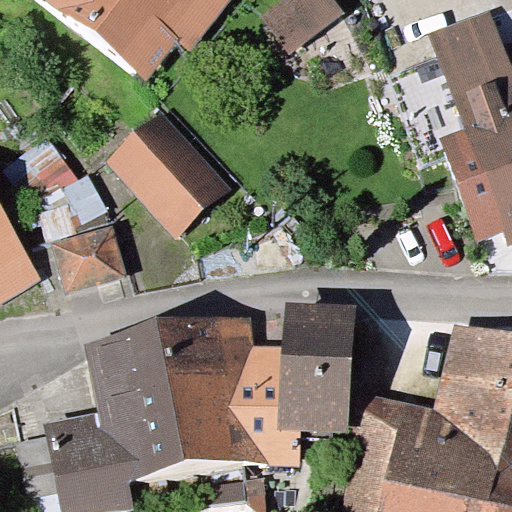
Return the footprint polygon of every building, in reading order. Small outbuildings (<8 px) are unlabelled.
[(26,0),(132,82),(195,0),(26,0)] [(331,23),(314,0),(303,0),(265,27),(285,56),(331,23)] [(418,172),(467,154),(501,247),(511,242),(511,88),(510,90),(487,27),(428,49),(436,70),(387,88),(418,172)] [(134,195),(175,240),(218,200),(177,156),(134,195)] [(74,226),(87,218),(71,192),(59,199),(74,226)] [(0,302),(32,284),(1,234),(0,234),(0,302)] [(55,258),(66,296),(114,283),(104,244),(55,258)] [(344,422),(350,334),(281,329),(279,363),(247,362),(242,333),(213,337),(240,472),(288,470),(288,457),(292,458),(292,454),(288,453),(289,430),(344,422)] [(126,511),(124,494),(240,472),(213,337),(212,333),(91,359),(104,421),(43,433),(46,448),(14,455),(25,511),(126,511)] [(511,511),(511,350),(451,336),(431,418),(354,400),(341,511),(511,511)] [(245,511),(246,511),(259,511),(258,487),(242,490),(245,511)] [(203,495),(206,511),(213,511),(242,508),(240,490),(203,495)]
